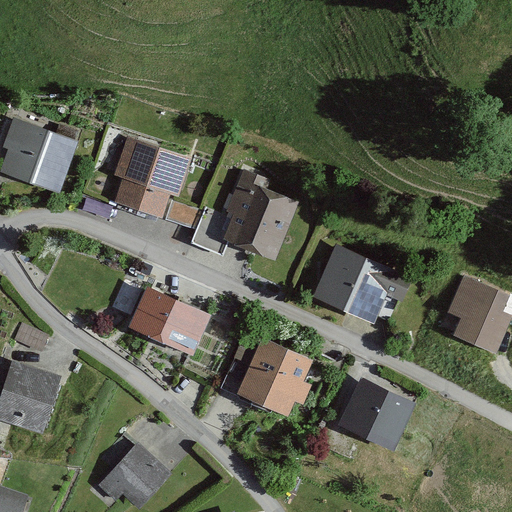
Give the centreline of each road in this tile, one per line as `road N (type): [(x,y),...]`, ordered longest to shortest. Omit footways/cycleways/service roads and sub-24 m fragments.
road 1 (residential): [(0,235),(61,223),(143,252),(260,315),(511,428)]
road 2 (residential): [(261,511),(202,446),(41,311),(0,249)]
